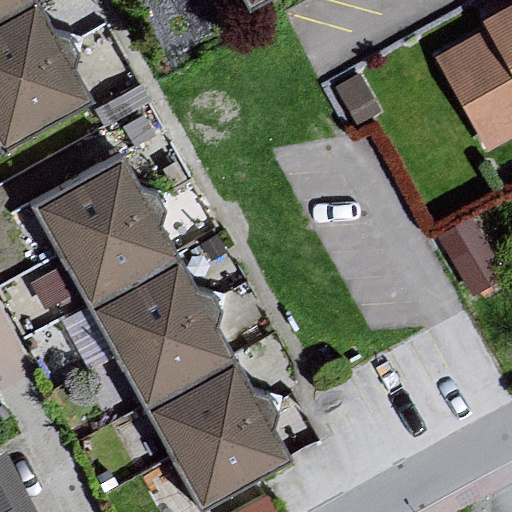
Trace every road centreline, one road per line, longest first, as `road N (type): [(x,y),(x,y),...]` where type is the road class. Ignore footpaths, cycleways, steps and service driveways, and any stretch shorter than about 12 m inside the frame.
road 1 (unknown): [(490,447),(357,159)]
road 2 (residential): [(511,435),(380,511)]
